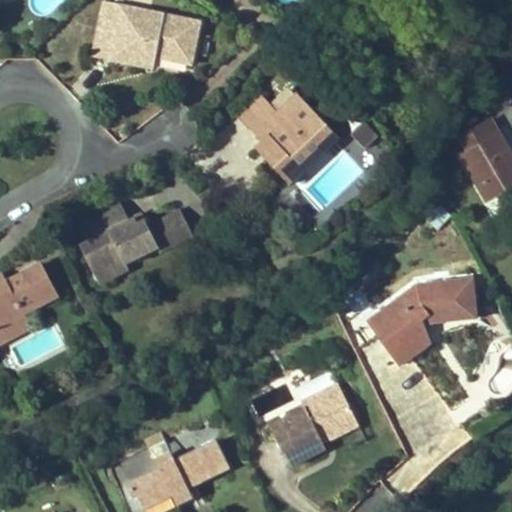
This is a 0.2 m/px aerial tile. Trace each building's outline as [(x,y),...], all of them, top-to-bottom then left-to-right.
[(94,56),(135,65),(148,56),(155,57),(191,65),(202,21),(104,1),(94,56)] [(148,56),(135,65),(152,68),(155,57),(148,56)] [(292,182),(330,148),(311,126),(323,115),(300,90),(280,108),(275,102),(252,123),(264,137),(257,143),(292,182)] [(252,123),(275,102),(266,92),(243,113),(252,123)] [(342,137),(323,115),(311,126),(330,148),(342,137)] [(511,185),(511,157),(490,120),(461,136),(470,152),(463,156),(488,200),(511,185)] [(364,124),(352,146),(372,157),(384,135),(364,124)] [(194,236),(181,209),(148,225),(145,219),(138,223),(135,217),(128,221),(120,206),(82,225),(90,240),(80,245),(94,273),(123,258),(126,264),(158,248),(161,253),(194,236)] [(145,219),(143,214),(135,217),(138,223),(145,219)] [(99,282),(128,267),(126,264),(123,258),(94,273),(99,282)] [(0,330),(26,317),(24,313),(58,295),(42,263),(7,282),(0,285),(0,330)] [(423,324),(421,320),(429,317),(434,322),(477,318),(477,317),(485,316),(484,306),(476,307),(475,278),(418,286),(367,321),(400,366),(432,344),(423,324)] [(0,343),(31,327),(26,317),(0,330),(0,343)] [(302,399),(334,380),(328,370),(296,389),(302,399)] [(305,409),(271,426),(290,465),(325,447),(319,435),(355,418),(338,384),(302,402),(305,409)] [(145,440),(156,462),(172,455),(160,433),(145,440)] [(137,493),(144,507),(172,493),(178,505),(194,497),(188,486),(229,465),(217,440),(175,462),(172,455),(156,462),(159,468),(127,485),(132,496),(137,493)]
